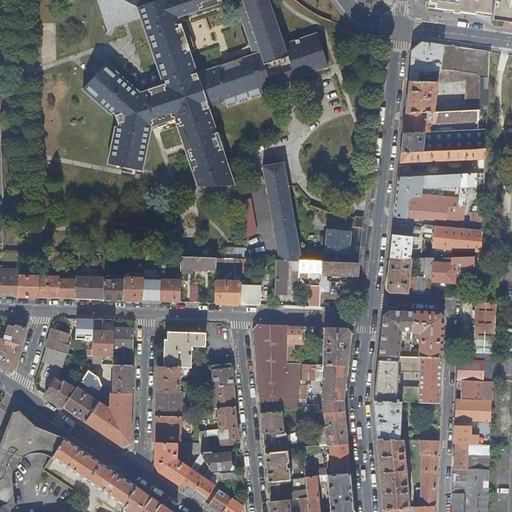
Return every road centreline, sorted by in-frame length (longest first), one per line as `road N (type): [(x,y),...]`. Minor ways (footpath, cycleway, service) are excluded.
road 1 (residential): [(443,511),(452,305),(370,300)]
road 2 (residential): [(400,26),(370,300)]
road 3 (residential): [(255,511),(238,314)]
road 4 (residential): [(368,317),(359,399),(367,511)]
road 5 (unknown): [(379,209),(334,203),(296,158),(298,132),(332,107)]
road 6 (residential): [(148,311),(142,477)]
road 7 (residential): [(142,477),(19,394)]
road 8 (residential): [(238,314),(368,317)]
